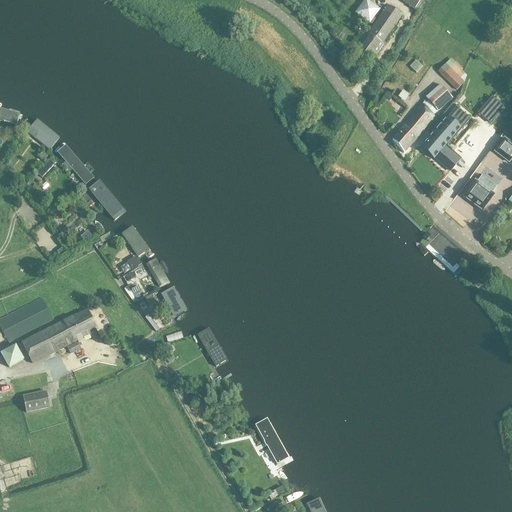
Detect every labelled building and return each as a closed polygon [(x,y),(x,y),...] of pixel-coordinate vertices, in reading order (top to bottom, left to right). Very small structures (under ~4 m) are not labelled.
[(368,0),(365,0),(356,12),(370,22),(380,9),(368,0)] [(399,0),(414,10),(420,0),(399,0)] [(355,52),(371,64),(384,46),(383,45),(402,17),(388,7),(369,35),(368,34),(355,52)] [(410,67),(417,74),(423,68),(416,61),(410,67)] [(463,84),(466,78),(449,61),(438,72),(456,91),(463,84)] [(453,100),(440,85),(425,98),(438,113),(453,100)] [(504,108),(492,98),(491,100),(492,98),(495,101),(487,110),(484,107),(479,113),(491,123),(504,108)] [(404,154),(415,141),(434,118),(422,106),(393,141),(404,154)] [(457,106),(445,120),(432,135),(441,142),(446,146),(470,118),(457,106)] [(0,121),(17,126),(20,115),(0,108),(0,121)] [(49,152),(61,138),(38,120),(26,134),(49,152)] [(511,138),(507,134),(497,148),(511,158),(511,138)] [(432,135),(420,149),(429,156),(433,160),(434,159),(450,172),(459,161),(443,148),(446,146),(441,142),(432,135)] [(85,185),(94,177),(67,146),(58,154),(85,185)] [(51,158),(37,174),(42,179),(56,163),(51,158)] [(472,185),(460,201),(479,215),(491,199),(489,198),(494,191),(479,180),(474,186),(472,185)] [(113,220),(124,211),(99,181),(88,190),(113,220)] [(140,257),(151,249),(134,225),(123,233),(140,257)] [(141,265),(135,258),(127,263),(133,272),(138,268),(138,267),(141,265)] [(159,287),(171,281),(157,258),(146,264),(159,287)] [(174,317),(187,310),(174,287),(161,294),(174,317)] [(156,301),(152,294),(145,298),(149,305),(156,301)] [(0,317),(0,326),(7,341),(51,320),(41,298),(0,317)] [(32,364),(96,330),(86,311),(22,343),(32,364)] [(151,314),(145,318),(156,333),(161,328),(151,314)] [(216,369),(229,361),(209,328),(197,335),(216,369)] [(77,343),(67,349),(70,354),(80,349),(77,343)] [(16,346),(2,354),(9,368),(23,360),(16,346)] [(11,378),(14,393),(47,386),(44,370),(11,378)] [(50,407),(47,392),(24,397),(27,412),(50,407)] [(276,465),(289,458),(268,419),(255,426),(276,465)] [(305,504),(308,511),(325,511),(319,497),(305,504)]
